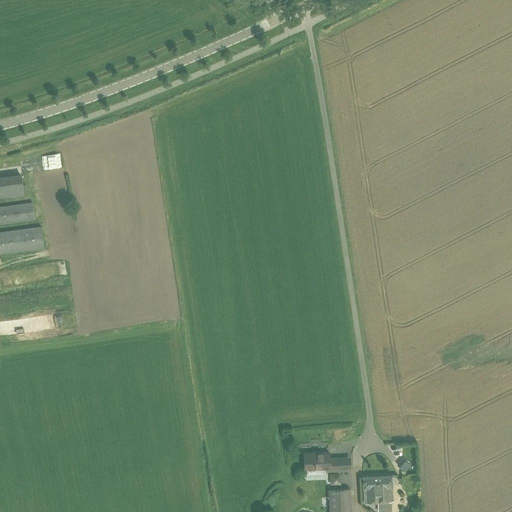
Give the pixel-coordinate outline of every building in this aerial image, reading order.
[(0,178),(0,197),(24,194),(22,176),(0,178)] [(0,206),(0,223),(35,218),(33,202),(0,206)] [(0,232),(0,253),(44,247),(41,227),(0,232)] [(299,442),(299,432),(290,433),(290,442),(299,442)] [(326,468),(326,471),(352,470),(351,457),(329,458),(329,452),(304,453),(305,469),(326,468)] [(405,471),(410,465),(403,458),(398,465),(405,471)] [(363,476),(365,503),(393,501),(392,475),(363,476)] [(329,489),(329,511),(350,511),(350,488),(329,489)]
